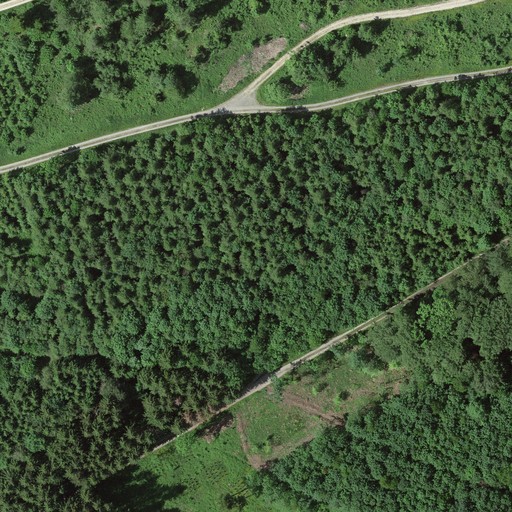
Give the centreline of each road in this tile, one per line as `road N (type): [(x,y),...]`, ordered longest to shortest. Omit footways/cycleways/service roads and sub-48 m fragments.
road 1 (track): [(511,237),(44,511)]
road 2 (track): [(0,171),(183,120),(511,69)]
road 3 (track): [(234,113),(279,60),(316,33),(355,17),(457,0)]
